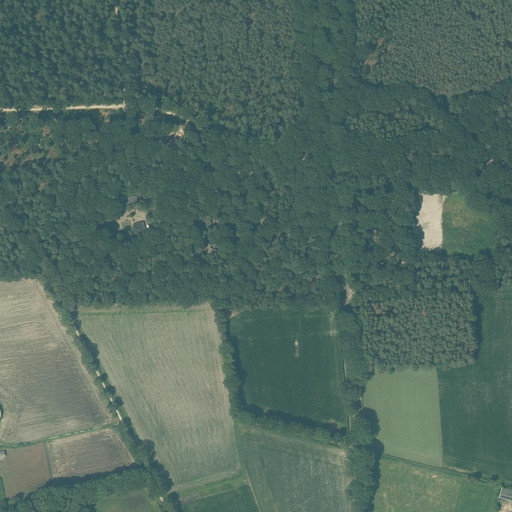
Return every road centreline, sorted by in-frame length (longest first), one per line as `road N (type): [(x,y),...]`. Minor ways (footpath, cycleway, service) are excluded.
road 1 (unclassified): [(363,511),(320,0)]
road 2 (track): [(0,111),(124,107)]
